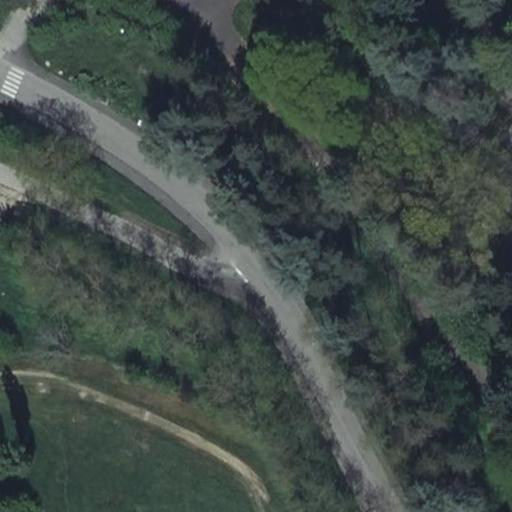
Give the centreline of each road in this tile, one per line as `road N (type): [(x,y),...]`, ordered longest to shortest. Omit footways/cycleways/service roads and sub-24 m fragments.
road 1 (residential): [(280,312),(232,231),(198,199),(77,114),(0,75)]
road 2 (unclassified): [(280,312),(165,247),(0,175)]
road 3 (residential): [(381,511),(280,312)]
